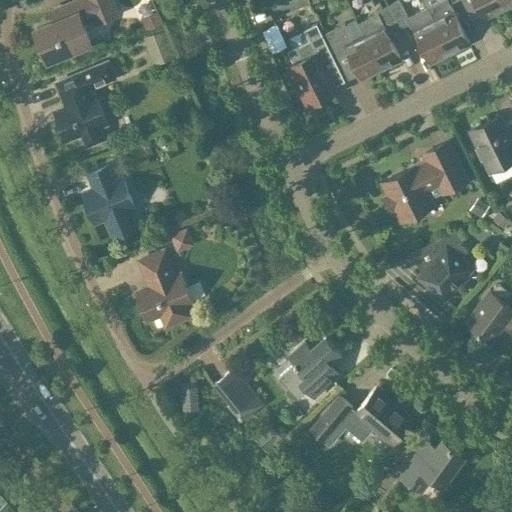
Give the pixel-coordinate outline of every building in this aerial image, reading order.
[(75,0),(73,1),(48,11),(52,22),(37,29),(49,59),(91,42),(83,23),(94,18),(96,22),(118,13),(113,0),(75,0)] [(287,0),(292,10),(311,2),(309,0),(287,0)] [(450,53),(433,19),(428,7),(408,16),(400,0),(399,0),(389,5),(400,29),(411,23),(430,63),(450,53)] [(475,0),(485,18),(505,9),(500,0),(475,0)] [(511,0),(500,0),(505,9),(511,4),(511,0)] [(359,23),(365,34),(382,69),(402,59),(389,34),(400,29),(389,5),(377,11),(379,13),(359,23)] [(450,53),(470,43),(453,9),(433,19),(450,53)] [(382,69),(365,34),(354,40),(345,23),(326,33),(338,58),(349,52),(362,78),(382,69)] [(305,30),(310,41),(288,51),(294,63),(290,65),(310,104),(336,91),(321,61),(333,55),(317,24),(305,30)] [(147,32),(149,53),(166,51),(164,30),(147,32)] [(92,95),(90,89),(116,78),(109,61),(57,82),(67,106),(55,110),(67,139),(83,133),(88,145),(104,138),(96,119),(105,115),(96,94),(92,95)] [(491,169),(511,158),(511,139),(500,116),(471,130),(491,169)] [(392,208),(396,207),(403,220),(433,205),(430,199),(467,181),(448,142),(425,152),(430,161),(415,168),(415,167),(384,182),(390,195),(387,197),(386,200),(389,207),(392,208)] [(95,187),(84,192),(96,222),(105,219),(108,219),(114,236),(137,227),(130,210),(132,207),(135,205),(123,176),(117,178),(111,163),(89,172),(95,187)] [(169,232),(176,250),(194,242),(187,225),(169,232)] [(438,251),(440,253),(419,276),(445,299),(473,267),(462,258),(468,250),(460,243),(464,239),(459,229),(434,242),(438,251)] [(176,275),(165,249),(140,259),(151,285),(137,291),(148,319),(162,313),(167,324),(192,314),(187,303),(194,300),(182,273),(176,275)] [(511,290),(511,291),(510,292),(501,285),(495,286),(492,291),(490,290),(467,322),(492,341),(511,313),(511,290)] [(337,376),(329,367),(343,355),(326,336),(312,349),(305,341),(289,355),(296,362),(280,377),(298,398),(308,389),(315,396),(337,376)] [(242,421),(265,403),(236,365),(212,383),(242,421)] [(185,409),(199,408),(197,385),(183,386),(185,409)] [(393,444),(414,419),(376,387),(355,412),(393,444)] [(322,417),(335,428),(352,407),(353,406),(340,395),(322,417)] [(443,485),(465,454),(443,438),(437,446),(426,438),(399,475),(421,491),(432,476),(443,485)]
